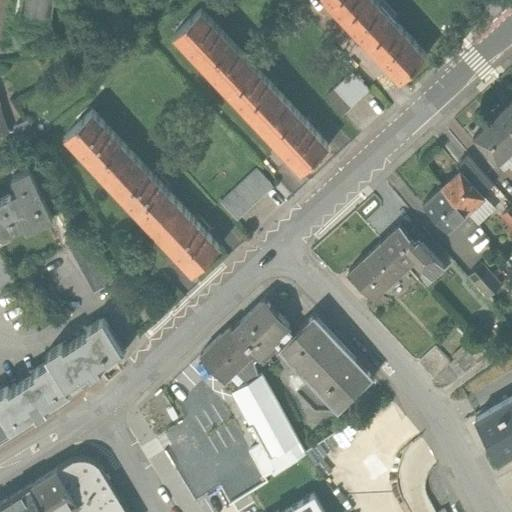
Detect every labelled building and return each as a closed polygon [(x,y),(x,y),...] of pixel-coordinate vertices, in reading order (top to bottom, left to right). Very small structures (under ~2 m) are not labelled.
[(53,0),(22,0),(19,20),(50,24),(53,0)] [(376,0),(314,0),(355,40),(386,9),(376,0)] [(198,7),(167,38),(211,83),(242,52),(198,7)] [(386,9),(355,40),(399,85),(430,54),(386,9)] [(242,52),(211,83),(255,127),(287,96),(242,52)] [(372,91),(354,73),(329,96),(347,115),(372,91)] [(287,96),(255,127),(300,172),(331,141),(287,96)] [(511,103),(510,101),(491,119),(511,141),(511,103)] [(90,104),(59,135),(103,180),(135,149),(90,104)] [(511,141),(491,119),(474,134),(498,161),(511,148),(511,141)] [(135,149),(103,180),(148,224),(179,193),(135,149)] [(255,166),(221,199),(241,219),(275,186),(255,166)] [(0,199),(0,237),(22,226),(25,233),(50,221),(25,168),(8,176),(15,192),(0,199)] [(442,185),(466,212),(485,195),(460,168),(442,185)] [(446,225),(449,228),(466,212),(442,185),(424,201),(439,218),(435,222),(441,229),(446,225)] [(179,193),(148,224),(192,268),(223,237),(179,193)] [(511,206),(503,214),(511,224),(511,206)] [(400,222),(382,239),(406,266),(415,258),(431,275),(443,264),(419,236),(416,240),(400,222)] [(406,266),(382,239),(350,268),(374,295),(388,282),(393,287),(401,280),(396,275),(406,266)] [(465,242),(455,251),(470,266),(479,258),(465,242)] [(484,258),(470,271),(491,294),(505,280),(484,258)] [(290,325),(264,298),(233,327),(254,350),(263,359),(279,345),(280,346),(293,333),(287,327),(290,325)] [(54,354),(73,383),(131,346),(109,310),(50,348),(54,354)] [(280,346),(279,347),(299,367),(288,378),(298,388),(309,378),(338,409),(373,377),(313,314),(293,333),(280,346)] [(233,327),(230,324),(202,351),(225,376),(254,350),(233,327)] [(443,380),(452,379),(458,374),(450,365),(453,362),(437,345),(420,360),(435,378),(438,376),(439,378),(443,380)] [(0,388),(0,396),(19,426),(77,389),(73,383),(54,354),(0,388)] [(202,449),(230,501),(267,479),(264,474),(304,450),(262,372),(234,388),(252,421),(202,449)] [(0,437),(19,426),(0,396),(0,437)] [(511,396),(477,416),(501,458),(511,452),(511,396)] [(437,511),(428,495),(426,492),(425,489),(425,486),(425,483),(425,480),(426,477),(427,474),(429,471),(431,468),(434,466),(436,465),(421,435),(417,437),(415,440),(412,442),(409,445),(406,448),(404,452),(402,456),(400,459),(399,463),(398,468),(397,472),(397,477),(397,481),(398,485),(399,490),(401,494),(402,496),(405,502),(410,511),(436,511),(437,511)] [(58,463),(79,497),(111,477),(99,459),(92,456),(83,453),(74,454),(74,453),(58,463)] [(32,479),(52,511),(55,511),(76,499),(79,497),(58,463),(32,479)] [(133,511),(111,477),(79,497),(76,499),(84,510),(81,511),(133,511)] [(52,511),(32,479),(0,499),(0,511),(52,511)] [(324,511),(314,493),(279,511),(278,509),(272,511),(324,511)]
